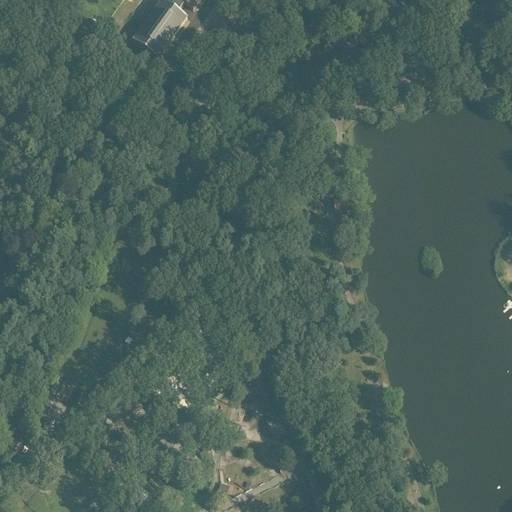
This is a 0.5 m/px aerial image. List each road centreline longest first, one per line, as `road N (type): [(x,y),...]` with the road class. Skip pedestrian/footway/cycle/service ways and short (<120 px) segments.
road 1 (track): [(477,88),(399,85),(339,113)]
road 2 (track): [(210,0),(134,106)]
